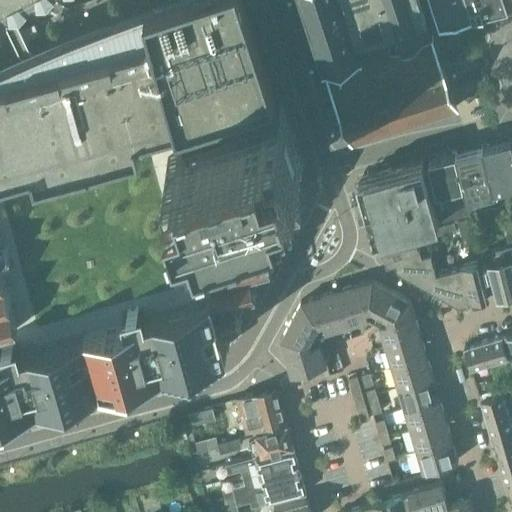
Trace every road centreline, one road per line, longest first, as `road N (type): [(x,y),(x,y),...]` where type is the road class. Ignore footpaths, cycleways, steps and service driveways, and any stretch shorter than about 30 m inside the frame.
road 1 (unclassified): [(0,432),(229,363),(328,202),(332,165)]
road 2 (residential): [(492,511),(441,335),(511,315)]
road 3 (unclassified): [(332,165),(275,0)]
road 4 (unclassified): [(511,19),(448,36),(477,128)]
road 5 (unclassified): [(332,165),(477,128)]
road 6 (residential): [(323,511),(284,378)]
